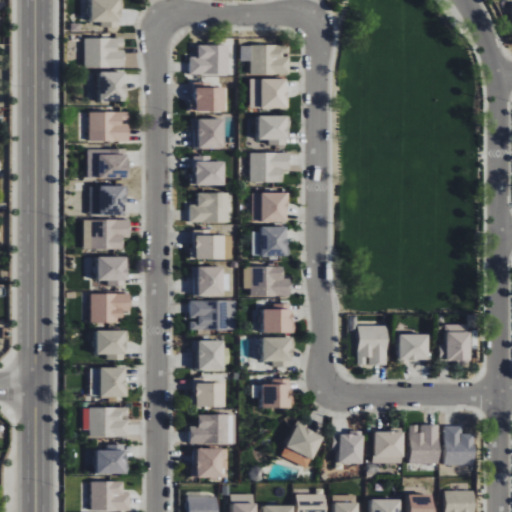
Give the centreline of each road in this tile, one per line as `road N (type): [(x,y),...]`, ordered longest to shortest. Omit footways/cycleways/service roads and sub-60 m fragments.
road 1 (residential): [(461,0),(496,74),(497,511)]
road 2 (tertiary): [(34,0),(35,511)]
road 3 (residential): [(160,19),(157,511)]
road 4 (residential): [(312,19),(326,392)]
road 5 (residential): [(326,392),(511,396)]
road 6 (residential): [(160,19),(312,19)]
